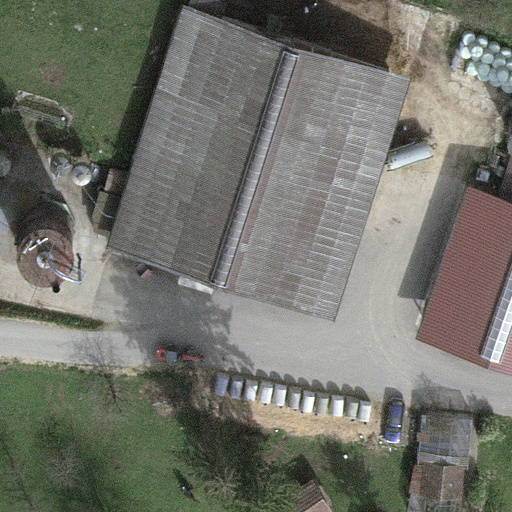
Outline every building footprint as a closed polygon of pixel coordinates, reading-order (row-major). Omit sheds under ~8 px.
[(390,82),(180,17),(109,242),(320,307),(390,82)] [(511,161),(505,159),(442,353),(511,375),(511,161)] [(18,267),(27,270),(36,269),(44,266),(51,260),(55,252),(56,244),(55,235),(50,227),(43,221),(35,218),(26,218),(19,221),(12,225),(8,232),(5,239),(5,247),(7,255),(11,261),(18,267)] [(467,430),(423,421),(409,496),(452,504),(467,430)] [(314,511),(303,493),(273,511),(314,511)]
